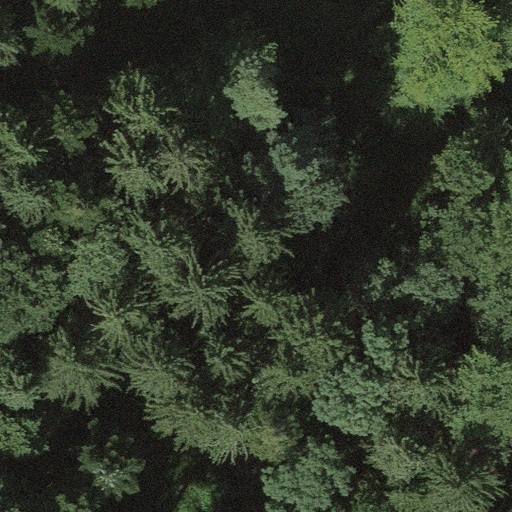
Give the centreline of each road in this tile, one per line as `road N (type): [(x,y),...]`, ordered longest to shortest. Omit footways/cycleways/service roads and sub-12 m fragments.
road 1 (track): [(0,241),(255,468),(340,504),(383,511)]
road 2 (track): [(415,511),(456,489),(511,419)]
